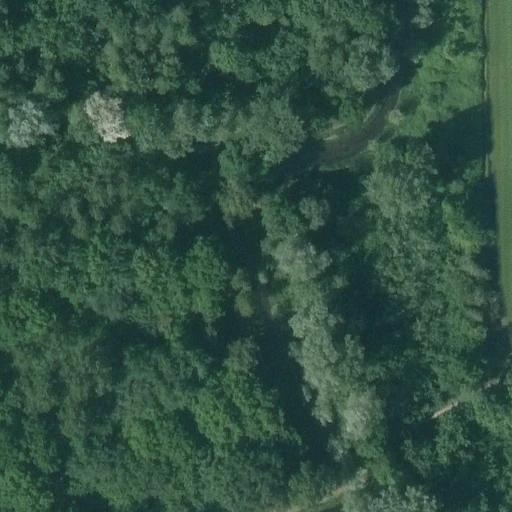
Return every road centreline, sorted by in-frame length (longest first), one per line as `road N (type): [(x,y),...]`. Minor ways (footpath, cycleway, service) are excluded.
road 1 (track): [(511,381),(477,381),(363,476),(311,493),(212,229),(214,127),(308,128),(348,111),(374,83),(385,0)]
road 2 (track): [(214,127),(0,119)]
road 3 (track): [(273,511),(363,483),(376,511)]
